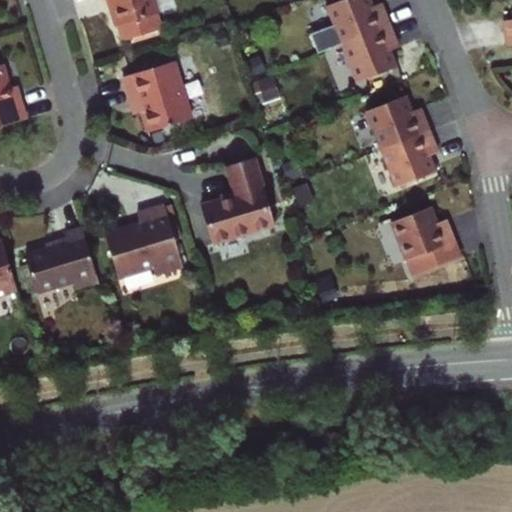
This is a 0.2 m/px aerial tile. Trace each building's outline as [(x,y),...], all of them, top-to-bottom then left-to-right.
[(157,12),(153,0),(106,0),(114,25),(157,12)] [(370,0),(339,0),(325,5),(341,44),(390,24),(385,10),(376,13),(373,5),(370,0)] [(382,2),(373,5),(376,13),(385,10),(382,2)] [(396,39),(390,24),(341,44),(356,82),(397,66),(391,49),(388,42),(396,39)] [(396,39),(388,42),(391,49),(399,46),(396,39)] [(175,62),(123,77),(131,103),(140,101),(142,112),(148,132),(191,119),(175,62)] [(0,127),(27,119),(22,102),(16,104),(11,88),(5,65),(1,66),(0,64),(0,127)] [(18,86),(11,88),(16,104),(22,102),(18,86)] [(407,94),(365,111),(380,149),(430,130),(425,115),(416,118),(413,111),(407,94)] [(140,101),(131,103),(134,114),(142,112),(140,101)] [(413,111),(416,118),(425,115),(421,107),(413,111)] [(436,144),(430,130),(380,149),(395,188),(436,171),(430,155),(427,147),(436,144)] [(436,144),(427,147),(430,155),(438,151),(436,144)] [(255,157),(227,164),(235,195),(201,205),(211,241),(274,223),(255,157)] [(104,231),(116,273),(150,263),(152,271),(181,263),(163,202),(136,211),(139,221),(104,231)] [(431,206),(389,222),(405,261),(455,241),(449,226),(440,230),(437,223),(431,206)] [(449,226),(446,219),(437,223),(440,230),(449,226)] [(67,239),(45,246),(25,252),(36,288),(72,277),(74,286),(98,279),(82,226),(64,232),(65,234),(67,239)] [(67,239),(65,234),(44,241),(45,246),(67,239)] [(0,295),(18,290),(3,241),(0,241),(0,295)]
